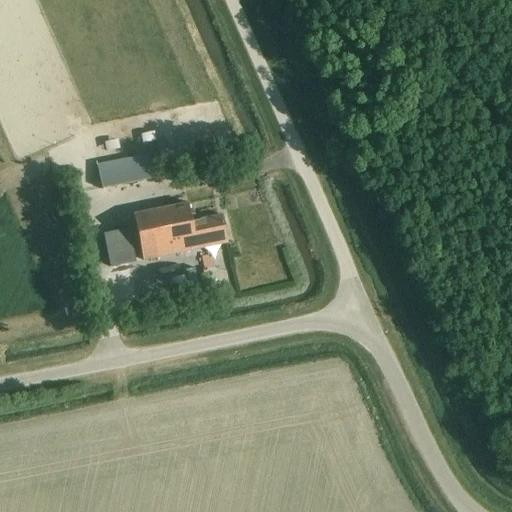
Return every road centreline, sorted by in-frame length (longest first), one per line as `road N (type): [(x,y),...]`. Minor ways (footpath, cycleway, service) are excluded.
road 1 (unclassified): [(0,385),(365,311)]
road 2 (unclassified): [(365,311),(230,0)]
road 3 (unclassified): [(468,511),(430,455),(365,311)]
